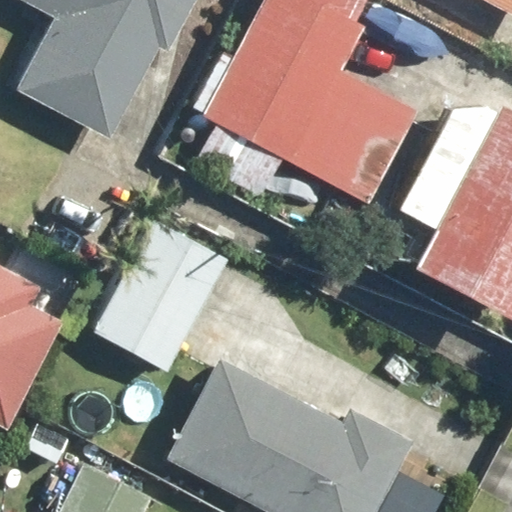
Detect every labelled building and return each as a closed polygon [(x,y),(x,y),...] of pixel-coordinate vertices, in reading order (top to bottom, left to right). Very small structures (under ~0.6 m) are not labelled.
[(185,0),(26,0),(47,11),(9,84),(104,134),(153,42),(161,47),(185,0)] [(359,0),(256,0),(227,55),(213,48),(185,101),(199,109),(198,112),(211,119),(190,158),(256,193),(277,154),(363,199),(413,106),(336,66),(359,21),(351,17),(359,0)] [(511,0),(487,0),(511,12),(511,0)] [(501,310),(511,287),(511,105),(489,93),(485,102),(473,95),(440,99),(387,200),(422,218),(403,256),(501,310)] [(161,366),(222,255),(148,215),(87,326),(161,366)] [(0,423),(0,424),(58,317),(25,299),(34,283),(0,264),(0,423)] [(336,415),(213,351),(159,453),(271,511),(365,511),(406,435),(343,402),(336,415)] [(136,511),(146,495),(81,460),(53,511),(136,511)]
